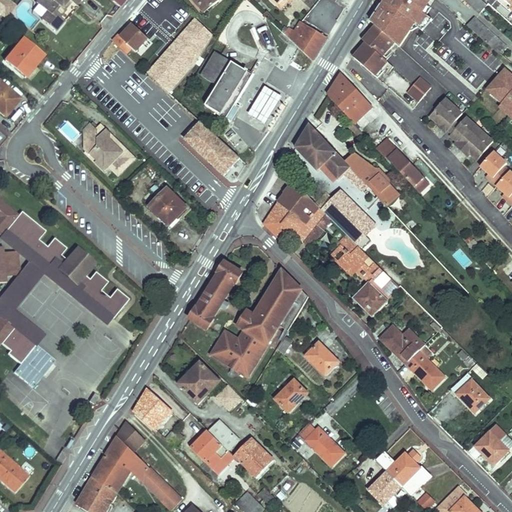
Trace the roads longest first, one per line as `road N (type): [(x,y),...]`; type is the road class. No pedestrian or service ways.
road 1 (residential): [(235,216),(328,302),(437,443),(511,509)]
road 2 (residential): [(193,286),(29,134),(135,0)]
road 3 (secondary): [(193,286),(51,511)]
road 4 (residential): [(333,52),(412,122),(511,234)]
road 5 (unknown): [(423,134),(459,89),(428,55),(447,24),(461,24),(463,50),(492,74)]
road 6 (secondary): [(333,52),(235,216)]
